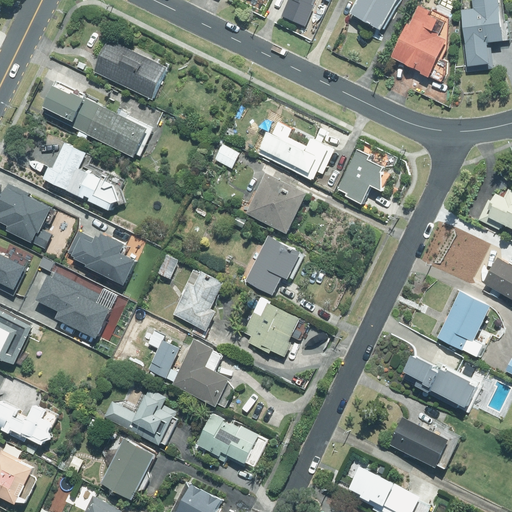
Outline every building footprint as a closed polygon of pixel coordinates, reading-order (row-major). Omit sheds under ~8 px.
[(313,8),(316,0),(291,0),(289,6),(303,13),(307,5),(313,8)] [(360,0),(353,14),(385,31),(401,0),(360,0)] [(507,42),(502,0),(475,0),(476,9),(465,10),(469,45),(468,45),(468,50),(491,48),(490,43),(507,42)] [(450,20),(422,6),(412,25),(410,25),(394,58),(424,72),(424,74),(432,78),(450,40),(442,36),(450,20)] [(96,70),(156,98),(171,65),(111,37),(96,70)] [(91,133),(105,103),(100,101),(101,99),(59,79),(45,110),(91,133)] [(91,133),(138,155),(152,126),(105,103),(91,133)] [(272,129),(260,153),(316,179),(333,144),(314,135),(310,143),(292,134),(295,128),(280,120),(275,130),(272,129)] [(47,178),(114,209),(118,201),(123,199),(118,184),(83,167),(90,152),(69,142),(57,167),(53,165),(47,178)] [(216,158),(234,167),(241,151),(224,143),(216,158)] [(360,149),(341,189),(350,193),(348,195),(365,203),(374,184),(378,186),(387,167),(371,160),(373,155),(360,149)] [(267,170),(248,212),(290,232),(309,191),(267,170)] [(52,209),(8,188),(0,205),(0,210),(3,212),(0,217),(0,219),(11,225),(9,230),(36,243),(52,209)] [(479,220),(500,230),(504,222),(511,226),(511,190),(509,189),(506,196),(498,192),(494,201),(489,200),(479,220)] [(234,214),(230,224),(244,229),(248,220),(234,214)] [(68,256),(126,285),(139,260),(122,252),(127,243),(102,231),(98,240),(81,231),(68,256)] [(248,280),(276,293),(285,275),(291,278),(304,250),(269,234),(248,280)] [(27,266),(0,253),(0,281),(16,289),(27,266)] [(172,277),(181,258),(169,253),(160,272),(172,277)] [(487,281),(511,294),(511,261),(501,255),(487,281)] [(55,262),(44,257),(39,266),(51,272),(55,262)] [(190,281),(175,312),(209,329),(219,308),(213,305),(226,279),(203,269),(196,283),(190,281)] [(101,296),(52,272),(38,299),(61,311),(57,318),(98,338),(112,310),(98,303),(101,296)] [(462,289),(439,336),(465,349),(471,336),(476,339),(493,304),(462,289)] [(268,303),(261,299),(245,332),(253,335),(250,341),(272,352),(274,348),(287,354),(294,341),(291,339),(302,316),(270,300),(268,303)] [(36,324),(0,306),(0,354),(17,363),(36,324)] [(164,340),(156,336),(152,344),(160,348),(150,369),(175,381),(174,384),(219,404),(232,376),(209,365),(217,347),(197,337),(180,371),(172,368),(182,347),(165,339),(164,340)] [(430,394),(452,404),(453,402),(460,405),(462,400),(470,404),(475,392),(468,389),(472,381),(437,365),(439,363),(418,353),(418,355),(414,354),(403,377),(432,390),(430,394)] [(151,387),(139,413),(113,401),(105,417),(162,444),(163,442),(168,444),(180,418),(176,417),(178,411),(165,405),(169,396),(151,387)] [(0,425),(12,432),(14,427),(46,442),(56,420),(46,416),(50,408),(43,404),(42,406),(36,403),(29,418),(19,414),(22,407),(9,401),(8,403),(1,400),(0,400),(0,425)] [(226,419),(215,413),(200,444),(214,451),(212,453),(227,461),(231,453),(249,461),(256,447),(250,445),(253,439),(240,433),(243,426),(235,422),(234,425),(225,420),(226,419)] [(437,465),(451,437),(404,414),(390,443),(437,465)] [(97,427),(101,421),(94,417),(90,423),(97,427)] [(135,496),(157,451),(125,436),(103,481),(135,496)] [(26,450),(35,454),(38,447),(30,443),(26,450)] [(0,493),(18,502),(36,466),(23,460),(24,459),(3,449),(1,453),(0,452),(0,493)] [(79,472),(85,459),(76,454),(70,467),(79,472)] [(416,511),(424,497),(359,464),(345,494),(380,511),(416,511)] [(178,511),(222,511),(219,511),(225,498),(193,483),(178,511)] [(84,511),(126,511),(123,511),(124,508),(94,494),(84,511)]
